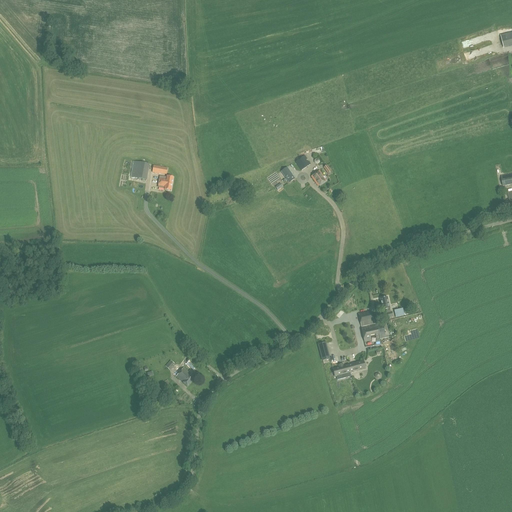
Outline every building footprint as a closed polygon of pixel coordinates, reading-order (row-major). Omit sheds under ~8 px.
[(511,32),(500,35),(504,49),(511,46),(511,32)] [(295,162),(301,171),(311,164),(309,161),(308,162),(306,160),(307,159),(305,155),(303,157),(295,162)] [(132,177),(146,180),(149,164),(135,162),(132,177)] [(159,173),(166,174),(167,168),(160,167),(154,166),(153,172),(159,174),(159,173)] [(281,172),(289,183),(295,179),(288,167),(281,172)] [(311,177),(318,186),(326,181),(325,179),(326,178),(325,176),(324,177),(319,171),(311,177)] [(511,174),(501,176),(503,186),(511,184),(511,174)] [(165,190),(171,191),(173,177),(167,176),(167,178),(160,177),(158,188),(165,189),(165,190)] [(384,314),(385,319),(393,317),(392,312),(392,311),(390,312),(390,309),(387,297),(380,299),(384,314)] [(358,314),(364,342),(370,341),(370,338),(375,337),(376,340),(380,339),(389,337),(386,322),(375,324),(372,311),(358,314)] [(191,359),(187,364),(194,370),(198,365),(191,359)] [(172,370),(177,365),(173,361),(168,366),(172,370)] [(362,361),(348,365),(350,373),(364,369),(362,361)] [(350,373),(348,365),(334,369),(336,376),(350,373)] [(183,383),(187,387),(195,378),(184,369),(183,368),(176,377),(183,383)] [(157,386),(162,393),(172,387),(168,380),(157,386)]
